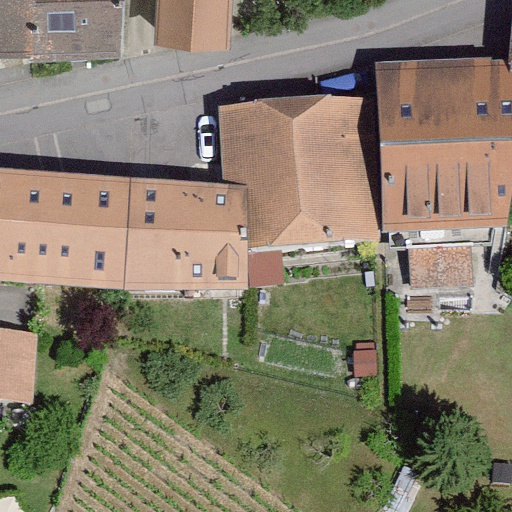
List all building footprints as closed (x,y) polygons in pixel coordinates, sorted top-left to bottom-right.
[(0,0),(0,62),(31,64),(35,0),(0,0)] [(35,0),(31,64),(119,60),(123,0),(35,0)] [(155,0),(153,47),(227,50),(229,0),(155,0)] [(374,65),(376,97),(381,231),(508,227),(511,206),(511,75),(511,76),(510,59),(374,65)] [(252,182),(248,248),(381,239),(381,231),(376,97),(219,106),(223,180),(252,182)] [(223,180),(0,168),(0,276),(246,289),(248,248),(252,182),(223,180)] [(461,305),(461,269),(401,270),(402,306),(461,305)] [(0,348),(0,415),(21,417),(26,350),(0,348)]
